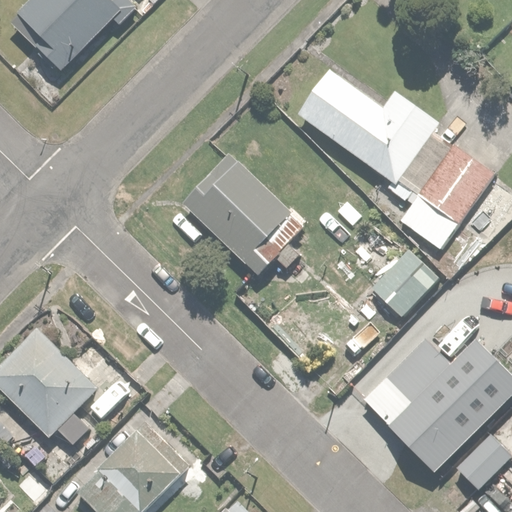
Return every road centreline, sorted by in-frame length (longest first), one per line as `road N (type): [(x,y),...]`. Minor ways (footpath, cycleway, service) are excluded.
road 1 (residential): [(52,198),(367,511)]
road 2 (residential): [(52,198),(250,0)]
